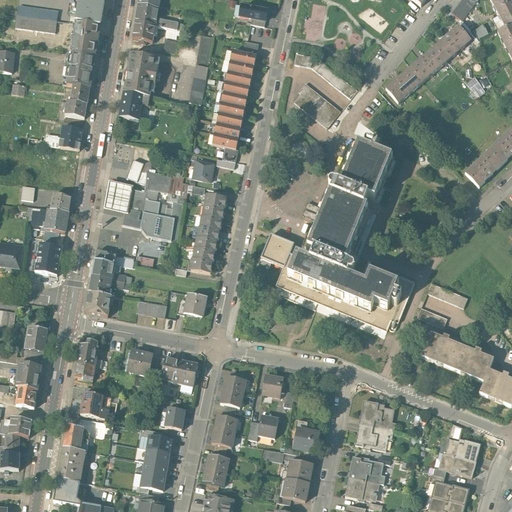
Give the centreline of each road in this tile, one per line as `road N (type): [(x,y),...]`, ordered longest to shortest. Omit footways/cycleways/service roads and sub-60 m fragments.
road 1 (residential): [(217,350),(290,0)]
road 2 (tertiary): [(73,300),(123,0)]
road 3 (tertiary): [(35,511),(70,320)]
road 4 (unknown): [(387,390),(424,280),(465,222)]
road 5 (residential): [(351,377),(511,438)]
road 6 (residential): [(181,511),(217,350)]
road 7 (residential): [(70,320),(217,350)]
road 8 (residential): [(321,511),(351,377)]
road 9 (residential): [(217,350),(351,377)]
